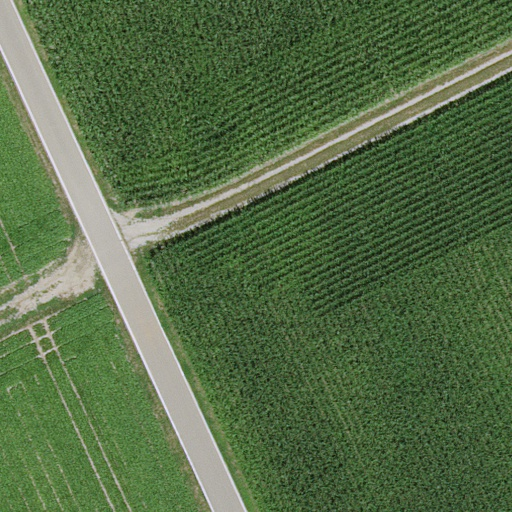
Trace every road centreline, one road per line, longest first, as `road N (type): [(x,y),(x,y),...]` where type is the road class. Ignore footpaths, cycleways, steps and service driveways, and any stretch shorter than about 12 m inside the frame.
road 1 (track): [(0,314),(109,247),(356,139),(511,59)]
road 2 (track): [(231,511),(0,8)]
